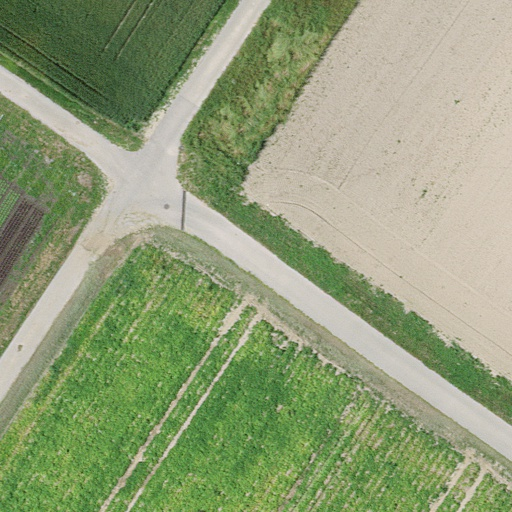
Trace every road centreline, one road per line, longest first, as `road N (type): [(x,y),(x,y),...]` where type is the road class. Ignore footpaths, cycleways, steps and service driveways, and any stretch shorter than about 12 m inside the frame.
road 1 (track): [(0,79),(511,443)]
road 2 (track): [(254,0),(0,381)]
